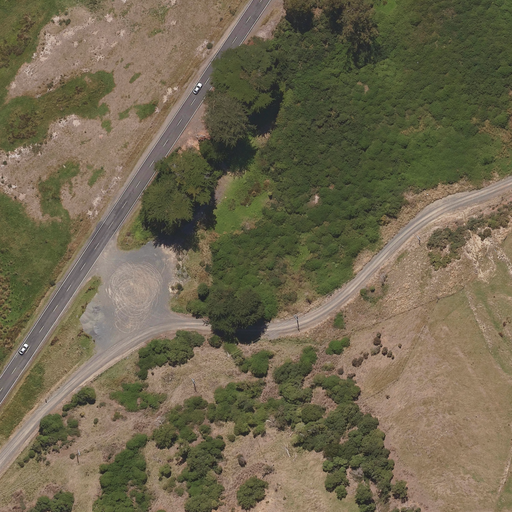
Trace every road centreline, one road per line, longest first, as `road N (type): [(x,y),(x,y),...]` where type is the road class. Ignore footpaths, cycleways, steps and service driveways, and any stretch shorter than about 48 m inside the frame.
road 1 (unclassified): [(0,461),(57,396),(151,329),(256,329),(309,319),(413,226),(511,181)]
road 2 (secondary): [(261,0),(0,389)]
